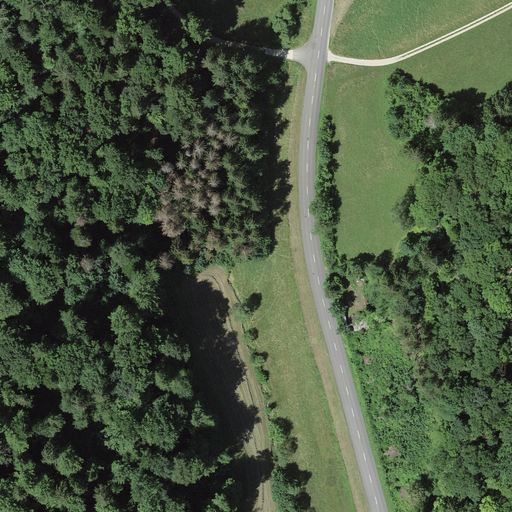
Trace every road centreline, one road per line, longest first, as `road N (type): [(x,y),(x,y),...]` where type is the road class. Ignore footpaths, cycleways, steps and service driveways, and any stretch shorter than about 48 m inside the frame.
road 1 (tertiary): [(380,511),(309,231),(307,168),(324,0)]
road 2 (track): [(511,3),(391,62),(316,57)]
road 3 (track): [(0,57),(103,12),(175,8)]
road 4 (track): [(165,0),(211,37),(316,57)]
